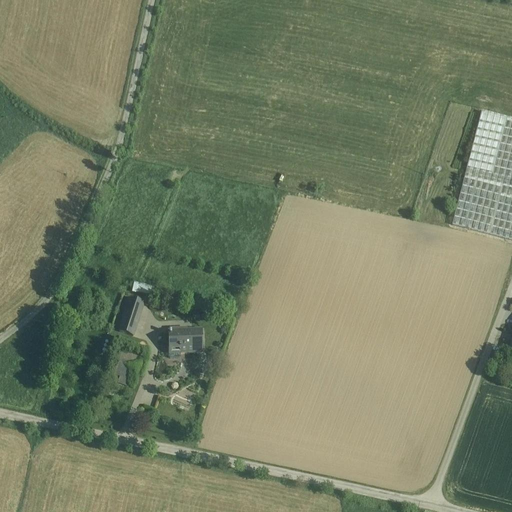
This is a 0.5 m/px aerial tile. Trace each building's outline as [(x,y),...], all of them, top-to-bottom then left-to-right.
[(162,290),(134,284),(132,293),(160,299),(162,290)] [(144,305),(129,300),(122,319),(124,320),(137,324),(144,305)] [(137,324),(124,320),(119,333),(133,338),(138,324),(137,324)] [(201,333),(169,334),(169,350),(168,350),(168,359),(170,360),(179,360),(181,358),(180,355),(202,354),(201,333)] [(145,356),(122,349),(119,355),(142,363),(145,356)] [(142,363),(119,355),(112,375),(120,378),(135,383),(136,383),(142,363)] [(135,383),(120,378),(118,384),(133,389),(135,383)]
